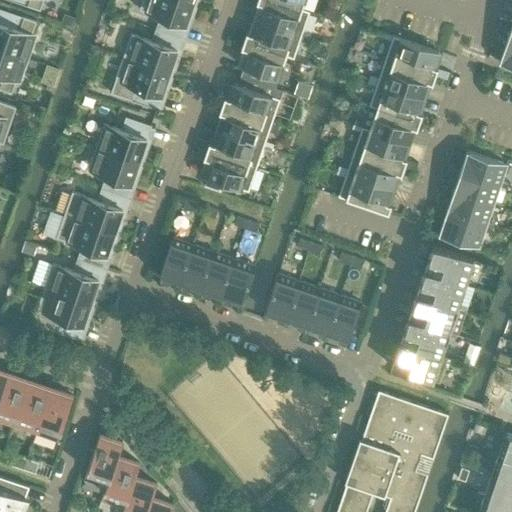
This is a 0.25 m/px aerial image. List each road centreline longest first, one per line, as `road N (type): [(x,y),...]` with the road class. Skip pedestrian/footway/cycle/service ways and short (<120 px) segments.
road 1 (residential): [(485,0),(363,369)]
road 2 (residential): [(131,287),(224,0)]
road 3 (residential): [(363,369),(131,287)]
road 4 (residential): [(45,511),(93,368),(131,287)]
road 5 (residential): [(316,511),(363,369)]
